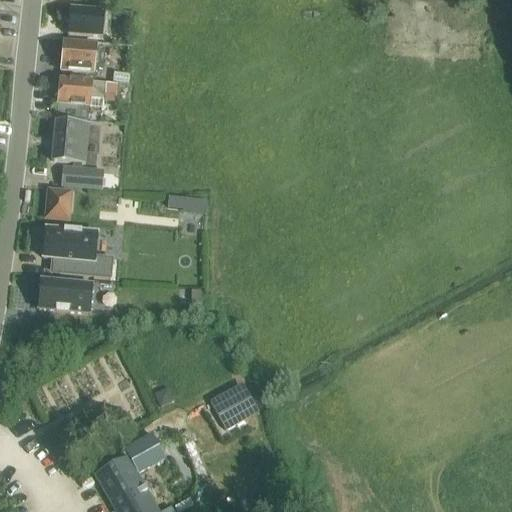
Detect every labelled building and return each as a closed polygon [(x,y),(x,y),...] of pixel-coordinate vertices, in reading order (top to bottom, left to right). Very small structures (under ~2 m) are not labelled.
[(68,39),(103,42),(103,31),(110,32),(111,17),(105,16),(105,15),(70,11),(70,13),(66,16),(66,24),(69,27),(68,39)] [(61,74),(93,77),(96,47),(64,45),(61,74)] [(113,85),(129,87),(130,77),(114,76),(113,85)] [(90,100),(104,102),(105,87),(91,86),(92,85),(60,82),(58,107),(59,108),(58,121),(77,123),(78,109),(89,111),(90,100)] [(52,164),(85,167),(89,128),(56,125),(52,164)] [(62,189),(90,192),(91,174),(63,171),(62,189)] [(47,221),(67,223),(70,197),(49,195),(47,221)] [(205,222),(204,203),(178,203),(179,222),(205,222)] [(59,277),(110,282),(112,262),(95,260),(97,236),(46,231),(43,261),(60,263),(59,277)] [(38,313),(90,318),(92,288),(41,283),(38,313)] [(167,391),(155,397),(161,409),(169,405),(171,400),(167,391)] [(231,394),(210,406),(225,433),(246,422),(231,394)] [(125,446),(141,476),(166,462),(149,433),(125,446)] [(95,479),(114,511),(155,511),(127,461),(95,479)]
